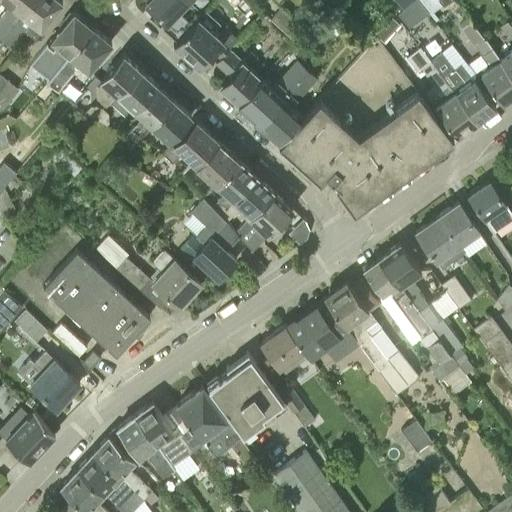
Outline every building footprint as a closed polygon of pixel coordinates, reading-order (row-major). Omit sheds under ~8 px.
[(0,15),(0,38),(1,39),(22,13),(22,12),(31,0),(4,0),(9,4),(0,15)] [(26,28),(34,35),(62,0),(61,0),(31,0),(22,12),(22,13),(1,39),(11,47),(26,28)] [(176,39),(190,23),(180,12),(189,2),(187,0),(186,0),(187,0),(186,0),(149,0),(146,3),(166,22),(162,26),(176,39)] [(311,0),(319,7),(323,10),(333,18),(340,11),(328,0),(311,0)] [(409,25),(428,10),(420,0),(410,0),(398,12),(409,25)] [(437,0),(420,0),(428,10),(439,2),(437,0)] [(270,18),(294,41),(305,29),(281,7),(270,18)] [(33,97),(34,97),(47,81),(92,25),(73,10),(50,38),(60,47),(57,50),(55,48),(36,72),(36,73),(32,79),(41,87),(33,97)] [(336,21),(333,18),(323,10),(317,16),(330,29),(336,21)] [(220,56),(229,46),(237,37),(225,26),(218,34),(198,15),(190,23),(176,39),(173,42),(197,65),(212,49),(220,56)] [(499,25),(507,36),(511,31),(511,29),(506,20),(499,25)] [(78,61),(88,69),(111,41),(92,25),(47,81),(34,97),(43,106),(57,90),(58,90),(77,67),(75,65),(78,61)] [(382,27),(377,33),(378,33),(385,43),(391,36),(382,27)] [(278,139),(278,140),(278,141),(319,179),(326,172),(338,183),(335,186),(353,210),(453,137),(385,43),(378,33),(278,139)] [(489,65),(480,71),(502,101),(511,93),(511,74),(499,57),(484,36),(474,44),(489,65)] [(423,70),(443,98),(435,105),(457,134),(476,120),(431,59),(420,45),(406,56),(419,73),(423,70)] [(218,84),(237,102),(262,76),(261,75),(242,58),(229,46),(220,56),(215,61),(228,74),(218,84)] [(511,47),(499,57),(511,74),(511,47)] [(99,78),(116,94),(141,68),(123,52),(99,78)] [(431,59),(476,120),(495,106),(474,77),(465,84),(441,52),(431,59)] [(262,76),(237,102),(258,120),(307,67),(297,57),(272,84),(262,74),(261,75),(262,76)] [(258,120),(278,139),(303,112),(293,103),(317,77),(307,67),(258,120)] [(116,94),(133,109),(158,84),(141,68),(116,94)] [(8,79),(0,88),(0,108),(1,109),(19,87),(8,79)] [(125,134),(135,139),(150,125),(175,99),(158,84),(133,109),(144,119),(139,124),(140,125),(137,128),(133,125),(125,134)] [(83,112),(94,118),(104,109),(106,106),(96,97),(83,112)] [(157,132),(167,141),(191,114),(175,99),(150,125),(135,139),(136,140),(137,139),(144,146),(157,132)] [(104,109),(94,118),(107,125),(113,118),(104,109)] [(181,152),(196,165),(219,140),(197,120),(174,145),(172,143),(163,153),(172,162),(181,152)] [(59,124),(50,134),(63,148),(72,137),(59,124)] [(196,165),(215,184),(238,158),(219,140),(196,165)] [(11,154),(0,165),(0,187),(14,172),(12,171),(20,162),(11,154)] [(218,200),(213,206),(219,214),(256,175),(238,158),(215,184),(224,192),(217,199),(218,200)] [(15,173),(9,180),(16,187),(22,180),(15,173)] [(240,209),(249,218),(274,191),(256,175),(219,214),(227,222),(233,216),(240,209)] [(510,220),(511,218),(511,212),(488,178),(467,193),(494,231),(510,220)] [(244,222),(235,231),(239,235),(252,249),(267,235),(278,222),(287,212),(292,207),(274,191),(249,218),(244,223),(244,222)] [(203,242),(191,254),(218,278),(236,258),(226,249),(239,235),(235,231),(227,222),(219,214),(212,207),(213,206),(202,195),(190,209),(206,224),(196,234),(203,242)] [(478,229),(458,200),(438,214),(458,243),(478,229)] [(447,251),(458,243),(438,214),(415,229),(441,267),(453,259),(447,251)] [(92,247),(113,260),(122,246),(102,232),(92,247)] [(411,277),(420,270),(399,241),(379,255),(406,294),(459,365),(465,373),(474,366),(467,357),(468,355),(460,346),(462,344),(430,300),(427,302),(418,290),(420,288),(411,277)] [(76,247),(42,284),(116,351),(149,315),(76,247)] [(151,280),(169,296),(178,304),(200,281),(164,247),(152,260),(161,268),(151,280)] [(116,266),(139,287),(149,275),(127,255),(116,266)] [(439,381),(459,365),(406,294),(379,255),(362,267),(381,294),(390,287),(393,290),(389,293),(420,336),(419,337),(437,362),(429,369),(439,381)] [(470,298),(453,273),(441,282),(458,307),(470,298)] [(376,319),(369,309),(380,301),(362,277),(351,285),(346,279),(323,296),(330,305),(349,330),(350,329),(396,392),(418,374),(397,347),(387,355),(366,327),(376,319)] [(511,301),(511,285),(510,284),(508,283),(496,298),(505,310),(511,301)] [(5,287),(0,291),(0,328),(23,304),(5,287)] [(325,347),(349,330),(330,305),(320,312),(316,306),(288,325),(308,354),(310,358),(325,347)] [(47,328),(25,306),(14,319),(36,340),(47,328)] [(481,336),(498,325),(490,314),(474,326),(481,336)] [(59,320),(51,329),(78,353),(86,344),(59,320)] [(286,322),(261,340),(283,372),(308,354),(288,325),(286,322)] [(489,347),(505,335),(498,325),(481,336),(489,347)] [(497,357),(511,345),(511,344),(505,335),(489,347),(497,357)] [(504,368),(511,361),(511,345),(497,357),(504,368)] [(30,356),(17,370),(56,407),(79,381),(44,349),(34,359),(30,356)] [(100,357),(92,349),(82,360),(90,367),(100,357)] [(207,384),(242,432),(264,416),(263,413),(282,398),(253,358),(234,372),(228,364),(225,366),(228,369),(207,384)] [(279,390),(303,424),(314,417),(289,382),(279,390)] [(240,437),(227,418),(202,383),(176,402),(165,410),(175,424),(181,433),(193,424),(207,445),(219,435),(227,446),(230,444),(239,457),(250,449),(241,436),(240,437)] [(175,424),(172,427),(152,399),(134,413),(171,465),(172,464),(178,460),(192,450),(181,433),(175,424)] [(24,409),(2,434),(23,453),(29,459),(54,431),(29,408),(27,411),(24,409)] [(134,413),(116,425),(138,456),(145,451),(162,476),(174,467),(172,464),(171,465),(134,413)] [(400,428),(416,449),(431,439),(415,417),(400,428)] [(128,465),(136,458),(108,433),(92,449),(144,497),(152,488),(128,465)] [(0,435),(0,450),(13,463),(23,453),(2,434),(0,435)] [(350,511),(306,448),(272,472),(299,511),(350,511)] [(103,492),(124,511),(129,511),(142,498),(144,497),(92,449),(77,466),(104,491),(103,492)] [(0,469),(4,473),(13,463),(0,450),(0,469)] [(103,492),(104,491),(77,466),(61,483),(75,497),(87,510),(88,510),(90,511),(109,511),(96,499),(103,492)] [(434,485),(420,466),(406,477),(420,496),(434,485)] [(434,485),(420,496),(416,499),(425,511),(431,511),(449,500),(436,483),(434,485)] [(511,511),(511,490),(485,510),(486,511),(511,511)] [(79,511),(67,500),(60,508),(55,504),(48,511),(79,511)]
